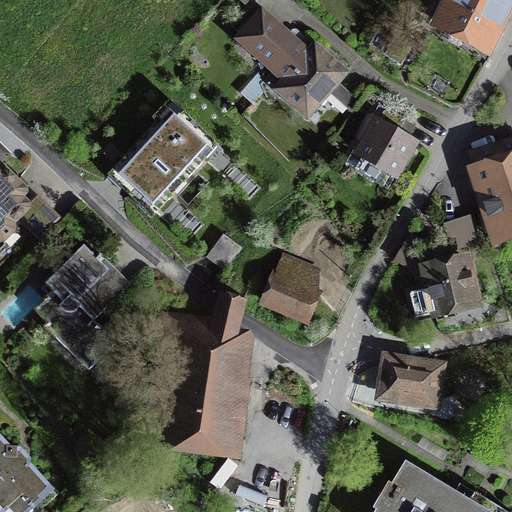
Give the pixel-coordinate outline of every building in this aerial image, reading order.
[(256,0),(239,0),(249,8),(256,0)] [(493,26),(506,0),(455,0),(443,24),(484,45),(493,26)] [(345,72),(322,52),(316,60),(262,14),(240,39),(292,84),(284,94),(307,114),(325,95),(345,72)] [(130,196),(152,217),(217,145),(170,99),(153,118),(157,122),(109,175),(130,196)] [(379,121),(372,118),(360,138),(366,142),(358,155),(395,176),(415,141),(405,136),(413,123),(387,108),(379,121)] [(500,238),(511,234),(511,140),(497,145),(473,153),(500,238)] [(0,241),(3,241),(14,230),(14,223),(21,217),(21,221),(38,238),(59,217),(37,196),(29,203),(22,196),(26,192),(26,188),(15,178),(3,165),(0,165),(0,241)] [(452,250),(480,241),(472,216),(456,221),(444,225),(452,250)] [(226,268),(241,248),(223,235),(208,255),(226,268)] [(412,268),(425,246),(410,237),(397,259),(412,268)] [(61,319),(77,335),(70,342),(89,361),(111,338),(99,324),(98,325),(93,321),(115,298),(98,281),(109,270),(101,262),(104,259),(101,257),(100,255),(97,258),(84,245),(46,284),(58,296),(44,310),(57,323),(61,319)] [(283,259),(275,278),(310,292),(317,273),(283,259)] [(410,294),(415,318),(477,303),(466,259),(448,263),(424,269),(429,288),(411,292),(410,294)] [(310,292),(275,278),(265,302),(287,312),(306,319),(316,294),(310,292)] [(243,300),(223,295),(220,306),(216,322),(164,316),(158,369),(155,369),(153,390),(176,393),(171,435),(229,443),(242,338),(234,337),(239,317),(243,300)] [(390,363),(385,393),(432,400),(436,370),(414,367),(390,363)] [(37,511),(56,495),(28,463),(29,450),(17,449),(17,447),(8,446),(0,437),(0,511),(37,511)] [(405,461),(374,511),(508,511),(474,492),(462,511),(449,504),(457,492),(405,461)] [(144,511),(145,511),(169,511),(156,499),(144,511)]
